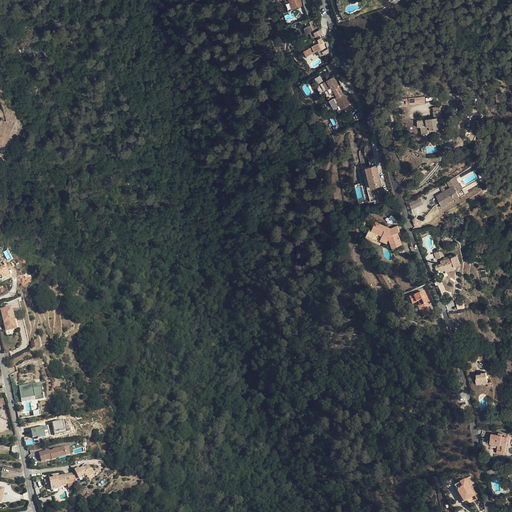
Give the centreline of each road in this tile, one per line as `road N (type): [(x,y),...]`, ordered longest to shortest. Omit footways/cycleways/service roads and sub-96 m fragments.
road 1 (residential): [(323,0),(378,118),(408,226),(449,323),(488,511)]
road 2 (residential): [(34,510),(0,350)]
